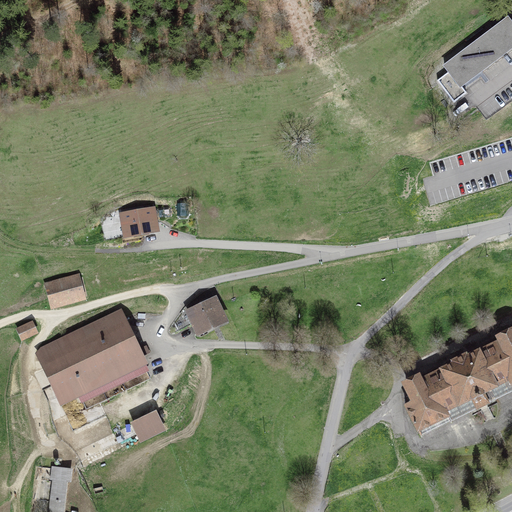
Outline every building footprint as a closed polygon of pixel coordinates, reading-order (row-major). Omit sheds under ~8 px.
[(511,25),(507,20),(445,67),(449,73),(438,81),(454,102),(466,93),(461,87),(477,74),(482,70),(511,47),(511,25)] [(121,214),(125,237),(157,231),(153,209),(121,214)] [(79,276),(45,286),(51,307),(84,298),(79,276)] [(188,312),(198,334),(225,321),(215,299),(209,302),(207,300),(200,303),(201,306),(188,312)] [(140,358),(122,319),(41,358),(60,396),(140,358)] [(32,323),(17,330),(21,340),(37,333),(32,323)] [(511,331),(511,332),(511,330),(500,336),(501,339),(467,356),(466,354),(452,361),(453,362),(419,380),(417,376),(406,382),(415,400),(405,405),(421,437),(423,437),(422,436),(511,391),(511,331)] [(163,429),(156,413),(133,424),(141,440),(163,429)] [(53,478),(48,511),(60,511),(65,479),(68,480),(69,470),(52,468),(50,477),(53,478)]
